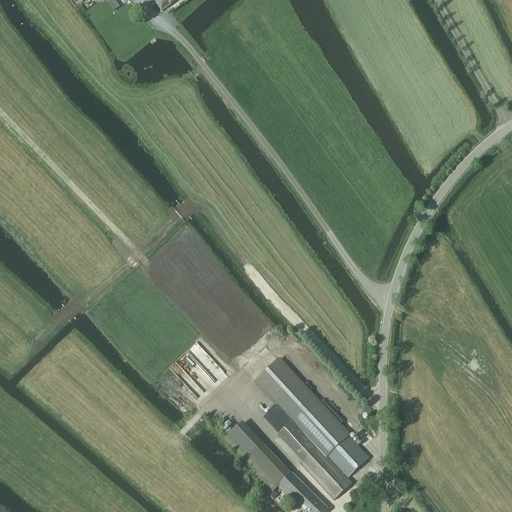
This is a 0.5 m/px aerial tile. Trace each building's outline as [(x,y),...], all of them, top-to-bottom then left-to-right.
[(153,0),(162,12),(178,0),(153,0)] [(368,460),(278,362),(256,382),(293,422),(318,448),(347,480),(368,460)] [(292,423),(277,407),(263,419),(279,436),(292,423)] [(318,448),(301,463),(300,465),(333,502),(351,485),(347,480),(318,448)] [(326,511),(328,510),(292,475),(278,490),(297,508),(292,511),(326,511)]
